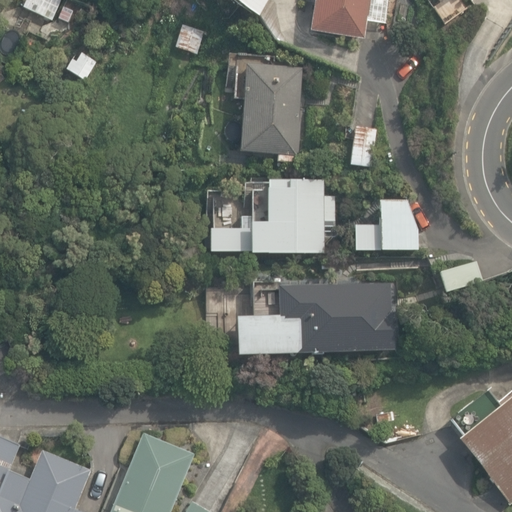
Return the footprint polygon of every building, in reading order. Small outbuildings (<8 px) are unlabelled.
[(62,0),(23,0),(20,8),(59,25),(68,2),(62,0)] [(228,0),(257,18),(268,0),(228,0)] [(309,0),(306,22),(359,30),(363,0),(309,0)] [(275,163),(292,163),(292,154),(297,154),(298,67),(268,67),(269,53),(232,53),(232,96),(239,96),(238,154),(275,154),(275,163)] [(94,63),(79,55),(75,62),(71,60),(65,71),(85,81),(94,63)] [(347,161),(369,164),(375,126),(353,123),(347,161)] [(264,254),(321,254),(321,222),(334,222),(334,196),(320,196),(320,179),(286,179),(286,184),(263,184),(264,211),(250,211),(250,226),(264,226),(264,254)] [(375,203),(379,250),(418,250),(417,229),(407,202),(375,203)] [(438,273),(444,292),(481,281),(475,262),(438,273)] [(389,283),(275,286),(276,317),(231,318),(232,356),(391,352),(389,283)] [(506,499),(511,494),(511,388),(497,400),(484,384),(448,412),(461,428),(454,433),(506,499)] [(139,434),(107,511),(208,511),(210,508),(186,498),(180,511),(165,511),(189,454),(139,434)] [(78,511),(73,510),(89,471),(42,452),(30,480),(9,472),(20,445),(0,437),(0,511),(78,511)]
